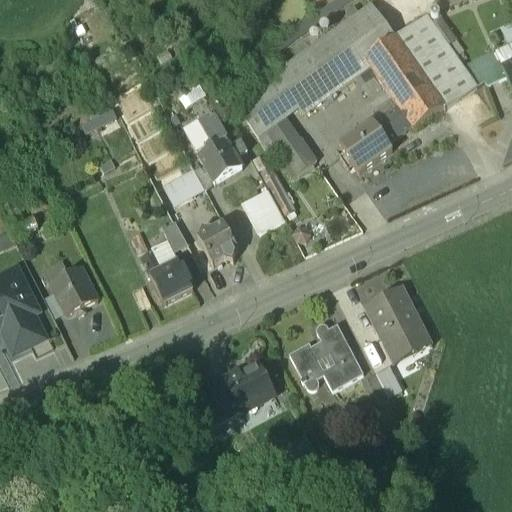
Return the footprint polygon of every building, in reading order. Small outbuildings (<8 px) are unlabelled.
[(236,102),(258,134),(268,128),(297,171),(316,158),(291,120),(369,68),(364,59),(395,39),(375,9),(371,4),(276,68),(279,73),(236,102)] [(476,88),(427,16),(395,39),(444,110),(476,88)] [(511,29),(510,24),(489,34),(497,52),(511,45),(511,29)] [(444,110),(395,39),(364,59),(369,68),(399,110),(411,128),(414,131),(444,110)] [(511,45),(497,52),(494,53),(500,69),(511,63),(511,45)] [(500,69),(494,53),(490,55),(497,72),(500,70),(500,69)] [(490,55),(468,64),(485,88),(505,80),(500,70),(497,72),(490,55)] [(511,63),(500,69),(505,80),(511,96),(511,63)] [(120,124),(114,110),(83,122),(89,137),(120,124)] [(399,110),(375,126),(388,144),(411,128),(399,110)] [(185,132),(204,166),(214,183),(241,168),(236,158),(247,151),(241,141),(230,147),(212,117),(185,132)] [(372,122),(338,146),(343,153),(352,166),(358,175),(392,151),(388,144),(375,126),(372,122)] [(343,153),(338,157),(347,170),(352,166),(343,153)] [(251,160),(267,190),(281,216),(295,208),(272,165),(266,168),(260,155),(251,160)] [(204,189),(214,183),(204,166),(194,172),(204,189)] [(183,171),(162,183),(173,204),(202,188),(191,167),(183,171)] [(267,190),(242,203),(259,234),(284,221),(281,216),(267,190)] [(30,211),(6,223),(12,235),(36,222),(30,211)] [(173,221),(160,228),(173,252),(186,245),(173,221)] [(212,227),(203,224),(200,233),(196,235),(212,265),(223,258),(232,261),(235,252),(238,251),(222,221),(212,227)] [(174,263),(163,245),(164,245),(163,244),(151,249),(152,249),(161,269),(174,263)] [(151,249),(139,255),(149,275),(161,269),(152,249),(151,249)] [(161,269),(149,275),(163,304),(192,290),(178,261),(174,263),(161,269)] [(34,307),(16,270),(0,277),(0,331),(2,330),(14,355),(44,340),(29,309),(34,307)] [(79,270),(49,286),(65,318),(95,303),(79,270)] [(138,284),(124,291),(136,314),(149,306),(138,284)] [(402,292),(365,310),(363,306),(361,307),(392,367),(394,366),(391,361),(427,343),(430,348),(432,347),(402,287),(400,288),(402,292)] [(310,348),(308,344),(288,355),(302,380),(300,381),(302,384),(303,383),(306,388),(308,390),(310,391),(313,391),(315,390),(317,388),(318,385),(317,383),(316,380),(323,377),(331,392),(362,376),(336,326),(328,330),(326,327),(323,326),(320,326),(317,328),(316,331),(316,333),(321,342),(310,348)] [(258,367),(240,375),(238,372),(224,379),(229,388),(241,412),(273,397),(258,367)] [(401,393),(388,368),(375,375),(377,379),(387,397),(388,399),(401,393)] [(387,397),(377,379),(365,385),(374,404),(387,397)] [(229,388),(208,396),(209,428),(241,412),(229,388)]
